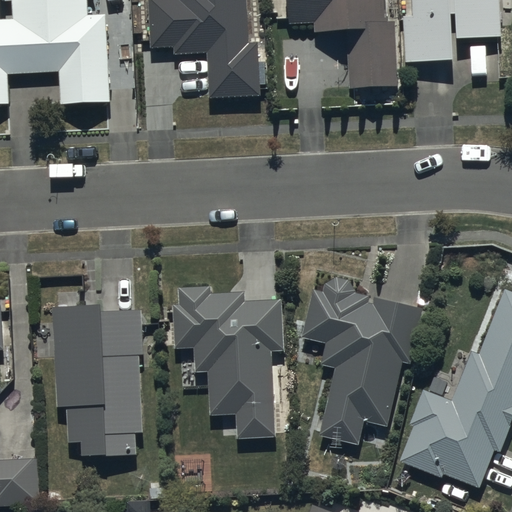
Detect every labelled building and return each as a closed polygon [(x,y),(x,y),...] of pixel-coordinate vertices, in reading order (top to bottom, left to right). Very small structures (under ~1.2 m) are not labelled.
[(0,110),(10,110),(9,80),(60,78),(61,111),(112,109),(108,21),(89,22),(89,3),(95,3),(94,0),(2,0),(3,5),(13,5),(14,25),(0,25),(0,110)] [(246,0),(174,0),(175,2),(150,4),(152,55),(174,54),(175,61),(208,59),(210,105),(261,103),(259,49),(249,49),(246,0)] [(351,96),(399,94),(395,30),(387,31),(385,0),(288,0),(290,28),(315,27),(316,37),(348,45),(351,96)] [(405,24),(405,69),(455,69),(455,48),(503,44),(500,0),(412,0),(414,24),(405,24)] [(335,373),(320,442),(359,451),(365,425),(388,430),(403,367),(410,369),(422,318),(370,306),(371,302),(357,299),(350,287),(338,284),(328,289),(324,299),(314,297),(304,344),(329,349),(324,370),(335,373)] [(237,421),(238,444),(276,443),(274,357),(284,356),(283,306),(246,307),(246,299),(212,300),(212,293),(181,294),(181,312),(174,312),(175,354),(196,353),(197,377),(209,377),(210,421),(237,421)] [(415,432),(401,467),(442,484),(444,480),(481,495),(497,456),(501,458),(511,430),(511,296),(508,294),(480,361),(472,358),(452,406),(425,395),(411,430),(415,432)] [(82,449),(83,463),(137,461),(136,441),(143,440),(139,362),(144,362),(142,317),(103,319),(103,316),(55,318),(60,415),(66,415),(68,450),(82,449)] [(0,511),(41,510),(39,466),(0,467),(0,511)]
